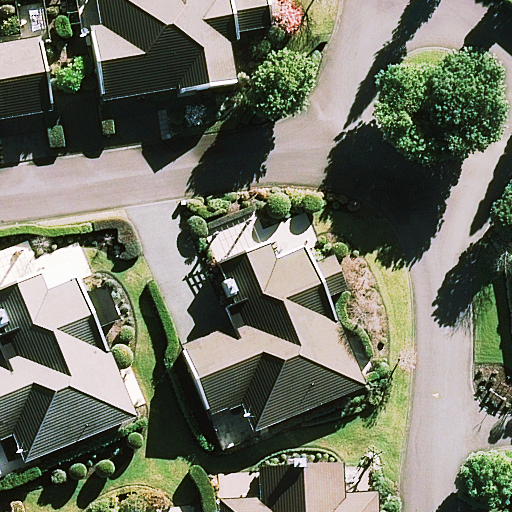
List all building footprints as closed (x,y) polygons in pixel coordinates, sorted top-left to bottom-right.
[(96,30),(107,103),(178,92),(179,96),(234,87),(227,41),(270,34),(264,0),(100,0),(105,29),(96,30)] [(0,120),(52,112),(41,44),(0,50),(0,120)] [(254,432),(362,386),(326,300),(343,292),(330,262),(313,269),(306,251),(273,265),(268,252),(221,271),(244,324),(185,349),(213,415),(242,403),(254,432)] [(22,462),(131,417),(94,330),(112,323),(99,292),(81,299),(74,282),(42,296),(36,282),(0,297),(0,325),(12,355),(0,360),(0,437),(10,434),(22,462)] [(264,502),(222,503),(222,511),(377,511),(377,498),(346,499),(344,469),(262,472),(264,502)]
